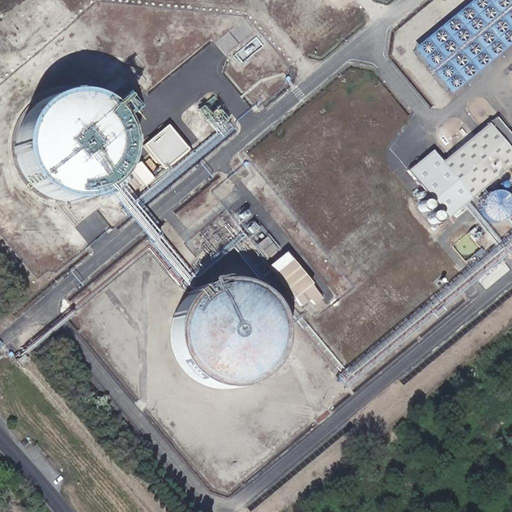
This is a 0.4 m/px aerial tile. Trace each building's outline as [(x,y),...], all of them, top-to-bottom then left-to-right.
[(458,83),(511,37),(511,0),(471,0),(423,41),(458,83)] [(98,107),(81,99),(62,96),(44,101),(29,110),(17,123),(11,140),(10,157),(14,174),(24,189),(38,200),(54,206),(72,207),(89,202),(105,191),(116,175),(121,157),(119,138),(111,121),(98,107)] [(488,183),(511,162),(511,139),(493,116),(439,161),(429,150),(405,170),(445,219),(486,184),(488,183)] [(186,152),(166,127),(142,147),(162,172),(186,152)] [(138,161),(129,167),(143,185),(151,178),(138,161)] [(475,197),(483,223),(509,215),(501,189),(475,197)] [(254,244),(265,258),(277,249),(267,235),(254,244)] [(284,250),(265,265),(304,310),(322,295),(284,250)] [(170,347),(178,366),(191,381),(210,390),(230,393),(250,387),(266,375),(278,358),(281,338),(278,317),(267,300),(251,287),(231,281),(211,283),(192,292),(178,307),(171,326),(170,347)]
